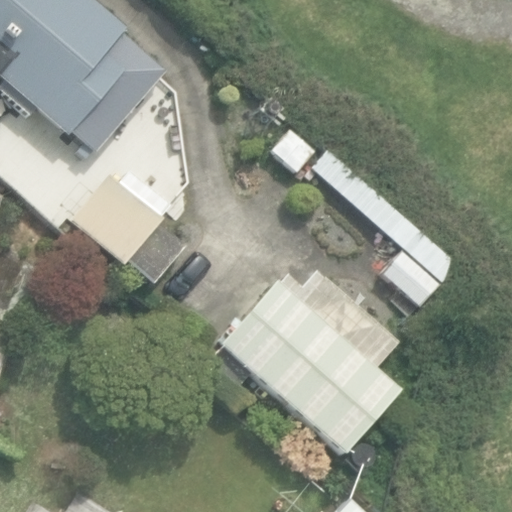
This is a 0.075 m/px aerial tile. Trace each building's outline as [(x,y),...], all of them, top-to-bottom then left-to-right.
[(0,0),(0,90),(60,142),(65,136),(90,158),(160,76),(115,38),(117,35),(76,0),(0,0)] [(291,177),(309,153),(279,130),(261,154),(291,177)] [(439,290),(441,254),(324,156),(308,175),(439,290)] [(148,289),(181,250),(152,227),(156,222),(103,178),(64,225),(117,270),(120,266),(148,289)] [(414,311),(434,289),(394,256),(375,278),(414,311)] [(394,347),(319,281),(295,308),(269,286),(212,349),(337,460),(392,398),(368,376),(394,347)] [(351,511),(341,502),(331,511),(351,511)]
